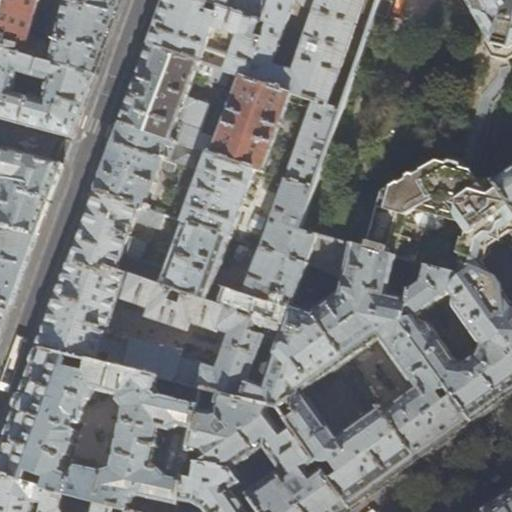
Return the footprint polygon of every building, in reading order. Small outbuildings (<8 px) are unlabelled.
[(0,50),(96,76),(115,26),(124,0),(7,0),(0,21),(0,50)] [(210,3),(200,0),(166,0),(163,8),(150,45),(202,63),(214,27),(240,37),(227,72),(243,77),(250,80),(269,24),(265,23),(219,7),(217,15),(207,11),(210,3)] [(200,0),(210,3),(219,7),(265,23),(272,0),(200,0)] [(272,0),(265,23),(269,24),(250,80),(293,94),(305,99),(342,112),(349,92),(335,88),(360,13),(374,18),(374,16),(379,1),(379,0),(272,0)] [(511,0),(458,0),(480,36),(477,45),(485,58),(488,59),(481,83),(468,94),(457,138),(478,143),(488,103),(501,90),(499,90),(506,61),(511,57),(511,0)] [(389,4),(379,1),(374,16),(384,19),(389,4)] [(215,68),(202,63),(150,45),(140,72),(126,111),(121,123),(195,148),(207,115),(211,104),(189,97),(198,75),(203,77),(205,72),(213,75),(215,68)] [(0,50),(0,118),(74,138),(86,106),(96,76),(0,50)] [(293,94),(250,80),(243,77),(220,140),(205,135),(212,117),(207,115),(195,148),(256,169),(264,172),(293,94)] [(511,168),(506,173),(511,147),(511,94),(508,93),(487,173),(490,178),(511,208),(511,168)] [(315,190),(342,112),(305,99),(298,118),(308,122),(287,180),(315,190)] [(195,148),(121,123),(112,150),(97,191),(146,208),(162,165),(176,170),(178,164),(202,173),(185,221),(231,238),(256,169),(195,148)] [(383,191),(365,250),(397,259),(417,264),(427,267),(454,275),(459,258),(482,261),(511,239),(511,208),(490,178),(471,171),(478,143),(457,138),(450,162),(443,166),(433,163),(383,191)] [(13,152),(0,148),(0,176),(4,177),(0,196),(0,226),(38,237),(51,200),(64,165),(13,152)] [(300,231),(315,190),(287,180),(263,249),(292,259),(309,265),(318,236),(300,231)] [(146,208),(97,191),(88,214),(78,241),(125,254),(142,260),(148,244),(131,238),(137,222),(161,231),(166,215),(146,208)] [(208,302),(231,238),(185,221),(161,286),(173,290),(184,294),(208,302)] [(0,303),(12,307),(25,271),(38,237),(0,226),(0,303)] [(318,236),(309,265),(344,279),(342,291),(313,313),(348,362),(379,339),(415,389),(384,412),(418,460),(432,450),(454,434),(471,422),(403,327),(409,299),(390,295),(397,259),(365,250),(318,236)] [(292,259),(263,249),(262,249),(249,285),(238,282),(233,283),(231,290),(230,290),(224,307),(257,318),(268,321),(275,301),(277,301),(292,259)] [(511,304),(482,261),(459,258),(454,275),(459,277),(511,349),(511,304)] [(110,355),(107,366),(159,379),(174,383),(202,390),(218,394),(242,399),(263,335),(253,332),(257,318),(224,307),(208,302),(184,294),(180,304),(170,301),(173,290),(161,286),(126,275),(124,279),(71,261),(55,306),(39,349),(70,357),(89,361),(97,363),(100,353),(110,355)] [(454,275),(427,267),(423,283),(411,289),(409,299),(403,327),(471,422),(504,399),(511,392),(511,349),(459,277),(454,275)] [(313,313),(277,301),(275,301),(268,321),(263,335),(242,399),(271,407),(278,408),(290,426),(318,464),(323,471),(324,472),(333,465),(339,474),(330,480),(350,508),(388,482),(418,460),(384,412),(380,407),(337,438),(304,393),(348,362),(313,313)] [(0,339),(12,307),(0,303),(0,339)] [(65,368),(70,357),(39,349),(23,392),(0,455),(0,475),(24,482),(28,472),(47,477),(44,488),(48,489),(65,494),(80,498),(114,507),(127,511),(129,511),(133,496),(136,496),(139,494),(144,499),(150,500),(147,511),(176,511),(179,502),(184,479),(187,463),(198,411),(202,390),(174,383),(171,398),(165,397),(159,400),(158,396),(155,394),(157,391),(159,379),(107,366),(97,363),(89,361),(85,372),(65,368)] [(271,407),(242,399),(218,394),(214,413),(209,414),(198,411),(187,463),(197,465),(230,472),(265,447),(289,480),(285,483),(278,474),(253,491),(247,482),(240,486),(259,511),(345,511),(350,508),(330,480),(324,472),(323,471),(313,478),(308,471),(318,464),(290,426),(282,432),(269,415),(271,407)] [(240,486),(230,472),(197,465),(194,480),(184,479),(179,502),(194,505),(204,511),(205,511),(244,511),(243,510),(244,509),(238,501),(237,502),(231,492),(240,486)] [(44,488),(24,482),(0,475),(0,511),(43,511),(48,489),(44,488)] [(62,511),(62,510),(65,494),(48,489),(43,511),(113,511),(114,507),(80,498),(75,511),(62,511)] [(511,511),(511,491),(486,510),(487,511),(511,511)]
